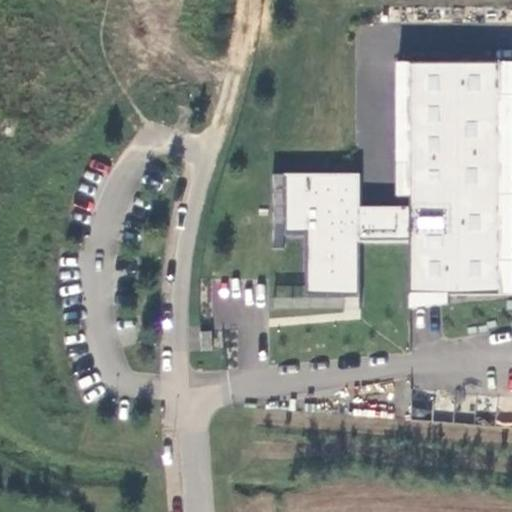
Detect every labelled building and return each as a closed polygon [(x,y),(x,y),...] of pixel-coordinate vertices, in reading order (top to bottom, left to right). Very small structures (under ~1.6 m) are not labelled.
[(360,172),(284,173),(284,234),(305,234),(305,295),(359,295),(359,240),(410,240),(409,293),(449,293),(501,293),(501,61),(410,60),(410,193),(409,205),(359,205),(360,172)] [(410,193),(410,60),(396,60),(396,193),(410,193)] [(511,60),(501,61),(501,293),(511,292),(511,60)] [(284,234),(284,173),(271,173),(271,247),(284,247),(284,234)] [(449,293),(409,293),(410,309),(449,305),(449,293)] [(305,295),(272,295),(272,307),(359,307),(359,295),(305,295)] [(209,332),(199,332),(200,350),(211,350),(209,332)]
